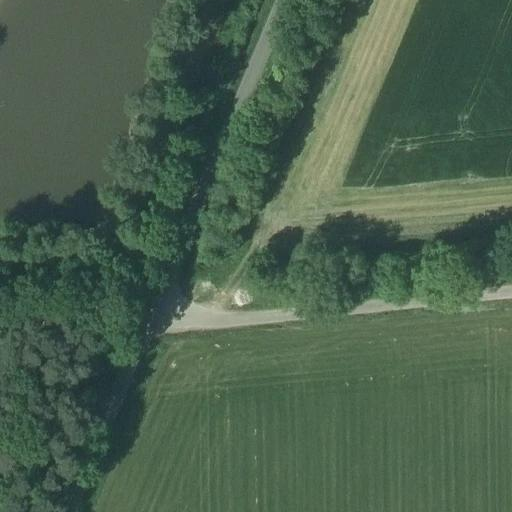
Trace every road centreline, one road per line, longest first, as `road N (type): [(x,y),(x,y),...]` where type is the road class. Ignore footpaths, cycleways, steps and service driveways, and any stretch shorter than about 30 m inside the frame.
road 1 (unclassified): [(154,315),(243,322),(511,295)]
road 2 (unclassified): [(286,0),(154,315)]
road 3 (unclassified): [(154,315),(71,511)]
